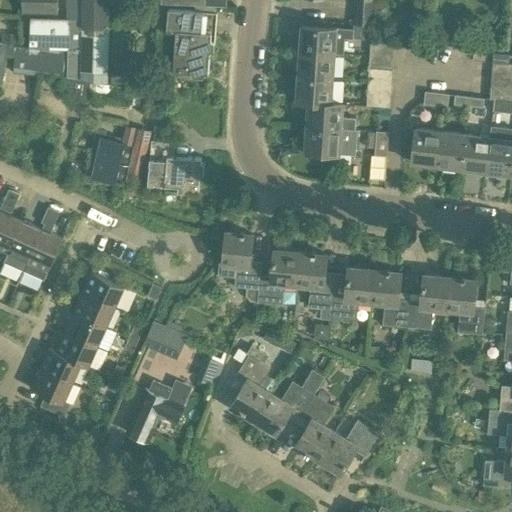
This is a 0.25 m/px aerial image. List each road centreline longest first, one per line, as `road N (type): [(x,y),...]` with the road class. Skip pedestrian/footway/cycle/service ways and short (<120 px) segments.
road 1 (residential): [(391,210),(293,195),(252,165),(242,131),(252,0)]
road 2 (residential): [(391,210),(404,94),(429,73),(474,74)]
road 3 (tertiary): [(160,511),(0,415)]
road 4 (residential): [(163,247),(0,168)]
road 5 (residential): [(511,227),(391,210)]
